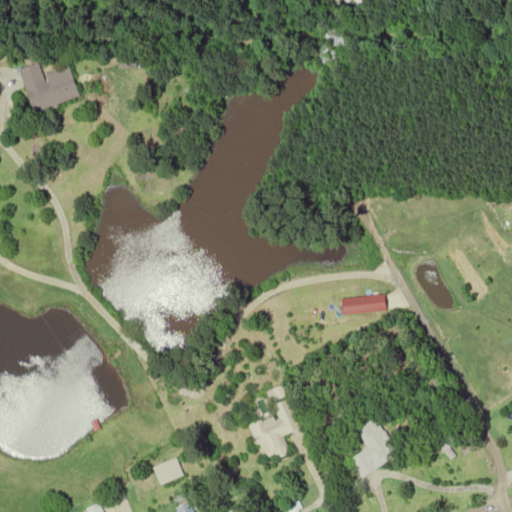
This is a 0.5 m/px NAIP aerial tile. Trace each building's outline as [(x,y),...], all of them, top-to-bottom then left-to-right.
[(120,68),(138,68),(138,54),(120,55),(120,68)] [(81,97),(71,67),(44,76),(40,63),(20,69),(34,112),(81,97)] [(386,311),(384,295),(341,298),(343,315),(386,311)] [(267,463),(293,453),(287,437),(305,430),(293,400),(277,407),(280,416),(253,426),(267,463)] [(361,430),(373,449),(356,459),(367,477),(402,456),(379,418),(361,430)] [(160,484),(184,478),(179,460),(155,466),(160,484)] [(178,511),(194,511),(190,503),(177,510),(178,511)]
